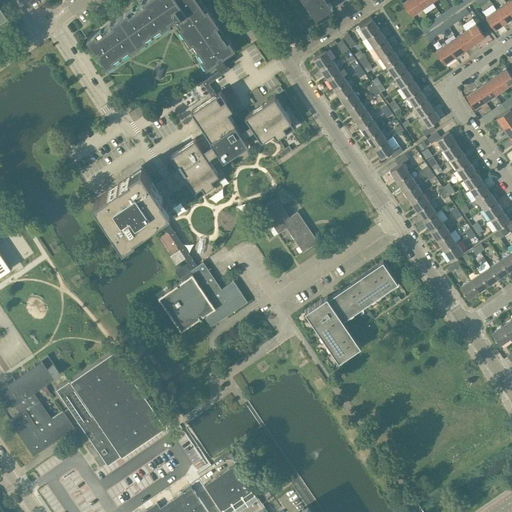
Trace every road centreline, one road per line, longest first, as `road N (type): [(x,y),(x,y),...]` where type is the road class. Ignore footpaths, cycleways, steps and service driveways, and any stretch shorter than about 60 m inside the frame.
road 1 (residential): [(467,325),(286,60)]
road 2 (residential): [(511,188),(454,102),(452,82)]
road 3 (residential): [(52,23),(119,124)]
